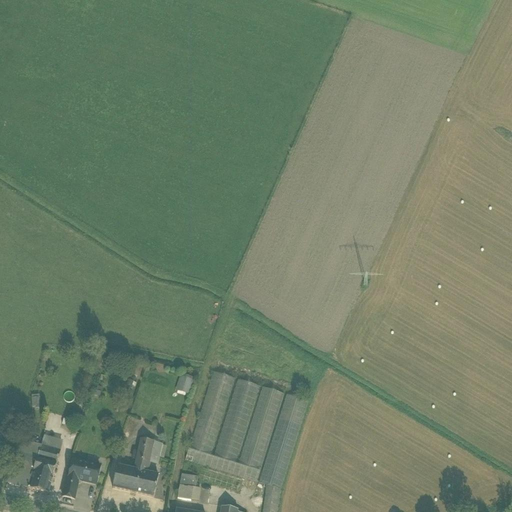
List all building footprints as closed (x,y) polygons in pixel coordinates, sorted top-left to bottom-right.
[(213,373),(185,461),(256,484),(284,395),(262,388),(238,466),(235,465),(259,388),(237,381),(213,459),(211,458),(235,380),(213,373)] [(190,394),(194,379),(180,376),(177,391),(190,394)] [(286,396),(258,484),(266,487),(280,491),(308,403),(286,396)] [(41,448),(20,441),(16,455),(37,460),(41,448)] [(137,460),(149,463),(154,443),(141,441),(139,451),(137,460)] [(60,453),(41,447),(41,448),(37,460),(56,466),(60,453)] [(130,459),(137,460),(139,451),(132,450),(130,459)] [(37,460),(16,455),(8,485),(28,490),(37,460)] [(56,466),(37,460),(28,490),(47,496),(56,466)] [(137,460),(134,471),(117,467),(112,489),(153,499),(158,477),(143,473),(144,470),(148,471),(149,463),(137,460)] [(93,464),(88,463),(86,464),(73,461),(69,479),(67,478),(62,497),(74,500),(78,484),(81,482),(96,485),(100,467),(94,466),(93,464)] [(197,466),(185,463),(182,472),(199,477),(202,468),(202,467),(196,467),(197,466)] [(243,481),(202,468),(199,477),(197,481),(225,490),(239,494),(243,481)] [(197,478),(181,476),(177,500),(191,502),(193,489),(195,489),(197,478)] [(211,486),(198,484),(197,490),(195,489),(193,489),(191,502),(208,505),(211,486)] [(266,487),(262,511),(277,511),(280,491),(266,487)] [(225,490),(219,488),(217,499),(223,500),(225,490)]
